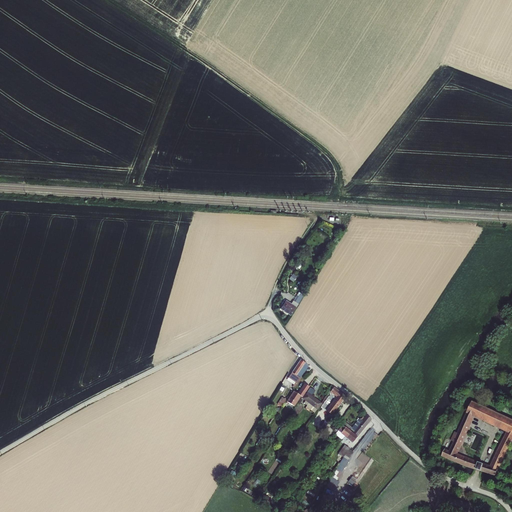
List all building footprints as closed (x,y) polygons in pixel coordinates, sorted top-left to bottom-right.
[(288,279),(293,282),(296,277),(292,273),(288,279)] [(286,300),(280,310),(290,316),(296,307),(304,295),(301,293),(295,302),(291,304),(286,300)] [(310,367),(303,360),(295,372),(300,375),(303,377),(306,372),(310,367)] [(295,372),(291,378),(298,383),(296,385),(298,386),(299,384),(299,383),(303,377),(300,375),(295,372)] [(312,385),(307,382),(300,393),(297,391),(289,403),(295,407),(303,396),(304,397),(312,385)] [(319,391),(314,387),(307,398),(310,400),(321,408),(324,404),(325,402),(316,396),(319,391)] [(348,397),(335,387),(333,391),(341,396),(340,398),(338,397),(330,406),(332,407),(327,414),(332,418),(348,397)] [(278,403),(282,406),(287,399),(282,396),(278,403)] [(318,413),(321,408),(310,400),(308,403),(311,405),(310,407),(318,413)] [(454,432),(450,440),(453,442),(449,451),(444,449),(441,456),(464,466),(466,467),(475,470),(480,471),(480,472),(483,472),(494,476),(496,471),(498,471),(511,441),(511,419),(472,401),(466,413),(457,433),(454,432)] [(375,421),(369,416),(362,424),(368,429),(375,421)] [(345,442),(348,438),(347,437),(352,432),(349,430),(351,427),(348,425),(347,427),(343,424),(339,430),(335,435),(345,442)] [(361,439),(368,429),(362,424),(355,434),(361,439)] [(356,444),(361,439),(355,434),(353,433),(352,432),(347,437),(348,438),(356,444)] [(355,449),(351,445),(349,447),(348,446),(344,452),(349,457),(354,451),(355,449)] [(335,490),(340,481),(332,476),(326,485),(335,490)] [(349,480),(355,487),(358,484),(351,477),(349,480)] [(472,511),(475,506),(450,498),(447,507),(461,511),(472,511)]
